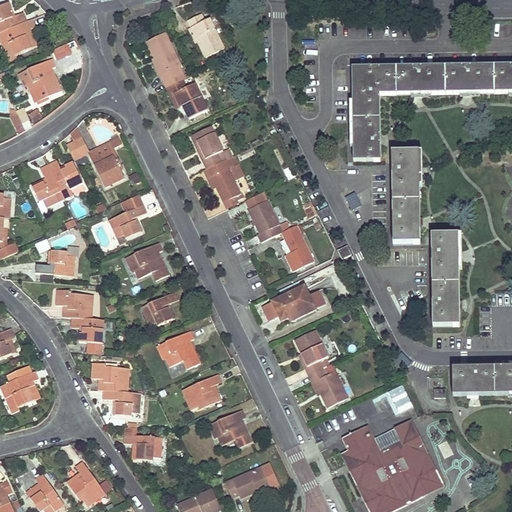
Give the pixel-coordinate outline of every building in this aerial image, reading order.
[(10,4),(0,8),(0,33),(27,22),(23,14),(16,17),(13,18),(11,13),(14,12),(10,4)] [(207,13),(188,22),(192,29),(198,43),(206,59),(225,50),(207,13)] [(0,33),(0,41),(6,55),(13,51),(15,56),(38,46),(33,33),(27,35),(25,32),(31,29),(36,28),(36,26),(30,27),(29,22),(27,22),(0,33)] [(198,43),(192,29),(190,31),(196,44),(198,43)] [(166,35),(147,43),(155,59),(162,75),(160,76),(161,77),(163,83),(167,90),(167,89),(170,88),(183,82),(186,80),(183,74),(179,67),(181,66),(166,35)] [(13,51),(6,55),(10,63),(17,60),(15,56),(13,51)] [(35,104),(49,98),(63,91),(55,74),(51,76),(49,70),(52,69),(56,67),(53,59),(22,73),(28,86),(32,96),(35,104)] [(155,59),(152,60),(160,76),(162,75),(155,59)] [(375,69),(352,69),(354,141),(354,162),(381,161),(381,96),(511,93),(511,67),(469,68),(418,68),(375,69)] [(28,86),(22,73),(19,74),(25,87),(28,86)] [(197,82),(194,77),(186,80),(189,86),(197,82)] [(170,88),(167,89),(171,98),(175,96),(181,109),(183,108),(190,121),(208,112),(194,85),(184,90),(183,87),(185,86),(183,82),(170,88)] [(181,109),(175,96),(171,98),(178,111),(181,109)] [(18,116),(21,123),(29,120),(24,108),(16,112),(18,116)] [(37,111),(29,116),(34,123),(41,118),(37,111)] [(21,123),(18,116),(10,116),(15,127),(21,123)] [(81,132),(77,128),(71,135),(73,139),(79,134),(81,132)] [(211,128),(191,137),(198,151),(201,150),(207,160),(203,161),(207,170),(222,163),(218,155),(223,153),(211,128)] [(74,141),(82,156),(88,153),(79,134),(73,139),(74,141)] [(74,160),(82,156),(74,141),(67,147),(74,160)] [(110,142),(96,149),(101,160),(105,158),(102,154),(113,149),(110,142)] [(96,149),(88,153),(106,189),(125,179),(122,172),(124,171),(113,149),(102,154),(105,158),(101,160),(96,149)] [(201,150),(198,151),(203,161),(207,160),(201,150)] [(222,163),(230,159),(231,159),(227,151),(223,153),(218,155),(222,163)] [(419,153),(392,153),(392,161),(392,175),(393,224),(393,245),(420,245),(420,236),(419,153)] [(228,169),(233,167),(230,159),(222,163),(207,170),(216,188),(224,203),(234,198),(241,195),(235,182),(228,169)] [(58,162),(49,166),(61,192),(71,188),(72,190),(84,184),(74,163),(66,167),(67,170),(62,172),(61,169),(58,162)] [(244,178),(238,164),(233,167),(228,169),(235,182),(244,178)] [(61,192),(49,166),(41,169),(46,180),(48,185),(47,186),(44,181),(32,186),(40,204),(44,202),(47,209),(65,200),(61,192)] [(212,190),(216,188),(207,170),(204,172),(212,190)] [(71,188),(61,192),(65,200),(74,196),(72,190),(71,188)] [(356,194),(346,198),(352,212),(362,207),(356,194)] [(5,196),(0,195),(0,219),(3,220),(6,220),(11,220),(13,200),(5,199),(5,196)] [(124,203),(128,213),(125,214),(109,222),(117,240),(125,237),(127,240),(144,232),(138,221),(133,223),(131,220),(137,218),(147,213),(144,206),(140,196),(124,203)] [(230,210),(238,206),(234,198),(224,203),(228,210),(230,210)] [(259,236),(263,243),(283,234),(284,233),(269,202),(250,211),(261,235),(259,236)] [(125,214),(128,213),(124,203),(120,205),(125,214)] [(98,215),(107,211),(104,204),(95,208),(98,215)] [(284,233),(283,234),(292,254),(285,257),(293,274),(315,263),(297,227),(284,233)] [(459,236),(432,236),(432,258),(433,306),(433,328),(461,327),(460,314),(459,236)] [(47,241),(36,245),(39,254),(51,250),(47,241)] [(0,242),(0,248),(1,251),(9,248),(7,243),(4,243),(0,242)] [(163,252),(160,244),(129,258),(135,271),(139,280),(153,274),(156,282),(170,276),(162,258),(159,260),(156,255),(160,253),(163,252)] [(0,251),(0,259),(1,261),(16,254),(12,246),(9,248),(1,251),(0,251)] [(352,256),(347,247),(339,252),(342,260),(352,256)] [(69,254),(50,252),(49,264),(54,265),(54,268),(48,267),(38,266),(37,275),(75,278),(76,258),(69,257),(69,254)] [(129,258),(126,259),(132,272),(135,271),(129,258)] [(96,283),(95,287),(107,288),(99,272),(95,274),(100,284),(96,283)] [(274,303),(283,321),(290,318),(292,321),(300,317),(298,314),(314,306),(306,288),(274,303)] [(71,292),(58,291),(56,306),(64,307),(70,307),(70,310),(64,310),(64,319),(73,319),(93,321),(95,297),(70,295),(71,292)] [(177,293),(142,309),(150,327),(157,324),(159,327),(176,319),(171,308),(166,309),(165,307),(169,305),(180,300),(177,293)] [(298,314),(300,317),(316,310),(314,306),(298,314)] [(93,321),(73,319),(72,329),(80,330),(83,330),(83,335),(80,335),(79,343),(103,345),(105,331),(101,331),(102,322),(93,321)] [(0,360),(13,355),(10,346),(6,348),(4,343),(12,339),(15,338),(11,330),(0,334),(0,360)] [(306,368),(310,376),(323,369),(329,367),(326,360),(329,359),(316,332),(296,341),(303,354),(309,367),(306,368)] [(195,341),(191,333),(161,346),(166,359),(170,368),(184,362),(188,370),(201,364),(193,347),(190,348),(188,344),(191,343),(195,341)] [(12,339),(4,343),(6,348),(10,346),(13,355),(18,353),(12,339)] [(166,359),(161,346),(158,347),(164,360),(166,359)] [(303,354),(300,356),(306,368),(309,367),(303,354)] [(106,365),(93,364),(92,379),(100,380),(104,380),(105,383),(99,383),(99,391),(104,392),(129,393),(131,370),(106,368),(106,365)] [(323,369),(310,376),(313,383),(316,382),(322,395),(328,408),(348,399),(332,366),(329,367),(323,369)] [(0,388),(0,389),(8,408),(15,405),(17,409),(40,400),(34,387),(28,389),(27,386),(33,383),(38,381),(35,373),(31,375),(28,368),(9,376),(12,383),(10,384),(0,388)] [(511,368),(461,369),(453,370),(453,397),(511,396),(511,368)] [(222,382),(219,375),(182,391),(191,411),(199,408),(200,410),(222,401),(216,389),(211,391),(210,387),(215,385),(222,382)] [(320,396),(322,395),(316,382),(313,383),(320,396)] [(445,391),(435,391),(435,399),(446,399),(445,391)] [(129,393),(104,392),(103,400),(114,400),(121,401),(121,404),(114,403),(113,416),(133,417),(133,414),(141,414),(142,394),(129,393)] [(18,413),(17,409),(15,405),(8,408),(11,416),(18,413)] [(243,411),(212,424),(218,437),(222,447),(236,441),(240,449),(253,443),(245,425),(243,426),(240,421),(243,420),(246,419),(243,411)] [(412,421),(394,429),(400,442),(418,433),(412,421)] [(218,437),(212,424),(209,426),(215,439),(218,437)] [(381,451),(368,426),(342,439),(349,452),(357,469),(349,472),(369,511),(374,511),(384,507),(386,511),(389,511),(394,511),(426,497),(427,489),(426,487),(440,479),(418,433),(400,442),(396,444),(399,448),(383,456),(381,451)] [(138,429),(126,428),(125,445),(136,445),(142,446),(142,449),(135,448),(134,461),(153,463),(154,458),(162,459),(163,439),(137,437),(138,429)] [(396,444),(381,451),(383,456),(399,448),(396,444)] [(349,452),(341,455),(347,468),(349,472),(357,469),(349,452)] [(42,461),(38,455),(33,458),(37,464),(42,461)] [(100,486),(83,463),(76,468),(80,473),(83,477),(81,479),(78,475),(66,483),(80,503),(83,501),(88,508),(106,495),(100,486)] [(263,469),(227,484),(234,500),(241,496),(242,499),(257,492),(261,490),(263,494),(272,490),(263,469)] [(56,511),(65,506),(43,475),(36,480),(39,485),(47,494),(43,496),(40,491),(30,498),(40,511),(42,511),(44,511),(56,511)] [(440,479),(426,487),(427,489),(426,497),(444,487),(440,479)] [(100,486),(106,495),(112,492),(105,482),(100,486)] [(0,511),(14,511),(3,484),(0,485),(0,511)] [(47,494),(39,485),(27,494),(30,498),(40,491),(43,496),(47,494)] [(213,492),(179,507),(180,511),(220,511),(222,511),(213,492)]
